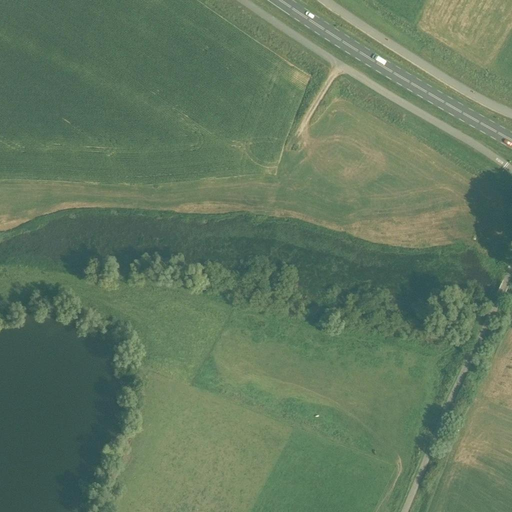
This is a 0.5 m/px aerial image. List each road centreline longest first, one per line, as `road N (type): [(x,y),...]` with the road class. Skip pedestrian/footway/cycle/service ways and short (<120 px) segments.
road 1 (unclassified): [(243,0),(511,170)]
road 2 (unclassified): [(402,511),(511,260)]
road 3 (primary): [(511,140),(279,0)]
road 4 (unclassified): [(511,114),(324,0)]
